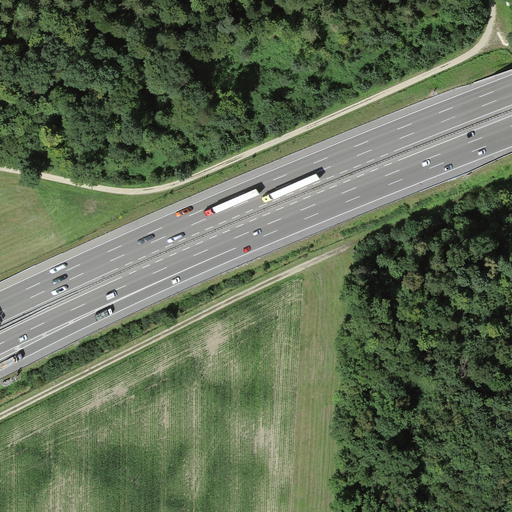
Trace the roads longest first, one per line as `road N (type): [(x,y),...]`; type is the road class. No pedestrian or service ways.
road 1 (track): [(0,416),(317,259),(511,174)]
road 2 (motorway): [(511,89),(0,307)]
road 3 (track): [(0,167),(135,192),(205,172),(448,67)]
road 4 (motorway): [(234,243),(511,131)]
road 5 (motorway): [(0,365),(234,243)]
road 6 (motorway): [(0,344),(234,243)]
